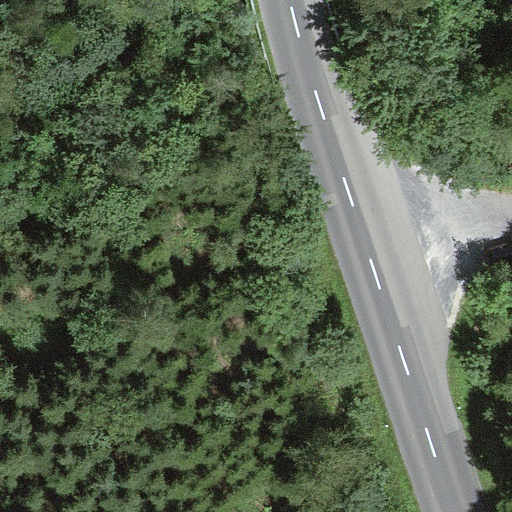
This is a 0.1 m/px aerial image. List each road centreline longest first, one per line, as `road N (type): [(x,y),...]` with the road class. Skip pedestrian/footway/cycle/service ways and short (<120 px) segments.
road 1 (tertiary): [(456,511),(289,0)]
road 2 (track): [(351,193),(511,208)]
